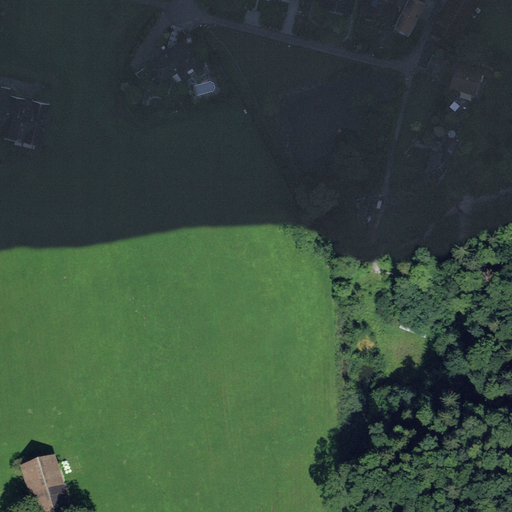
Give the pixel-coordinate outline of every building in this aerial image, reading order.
[(318,0),(317,5),(350,12),(352,0),(318,0)] [(366,0),(364,10),(392,17),(396,0),(366,0)] [(414,0),(408,0),(395,27),(407,34),(423,4),(414,0)] [(449,0),(435,29),(457,40),(477,0),(449,0)] [(182,40),(147,63),(159,81),(175,71),(181,80),(201,67),(182,40)] [(433,53),(427,67),(440,73),(446,59),(433,53)] [(453,66),(448,87),(475,94),(481,73),(453,66)] [(5,109),(7,98),(8,90),(0,88),(0,124),(4,125),(7,109),(5,109)] [(7,109),(4,125),(3,132),(39,140),(46,106),(7,98),(5,109),(7,109)] [(52,457),(19,467),(33,511),(62,511),(69,510),(52,457)]
